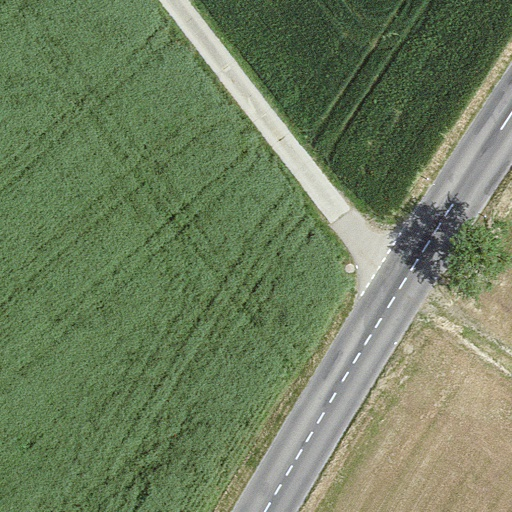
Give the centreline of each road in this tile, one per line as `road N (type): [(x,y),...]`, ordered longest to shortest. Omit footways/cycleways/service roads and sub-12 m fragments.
road 1 (tertiary): [(265,511),(511,117)]
road 2 (track): [(176,0),(401,286)]
